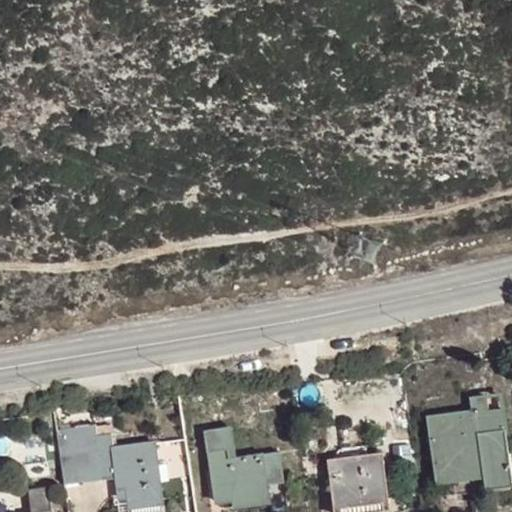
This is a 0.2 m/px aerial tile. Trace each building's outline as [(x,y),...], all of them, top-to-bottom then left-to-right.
[(501,402),(491,403),(493,414),(502,412),(501,402)] [(493,414),(491,403),(474,405),(476,417),(432,425),(443,484),(481,478),(484,491),(499,489),(511,486),(511,469),(502,412),(493,414)] [(205,427),(208,449),(226,447),(227,454),(232,454),(229,424),(205,427)] [(87,427),(57,432),(60,449),(95,444),(109,442),(108,435),(89,438),(87,427)] [(109,442),(95,444),(97,457),(112,454),(109,442)] [(95,444),(60,449),(66,489),(101,483),(97,457),(95,444)] [(226,447),(208,449),(213,496),(223,495),(233,494),(264,492),(264,482),(280,481),(276,451),(232,454),(227,454),(226,447)] [(154,449),(112,454),(116,480),(118,492),(125,491),(129,511),(145,508),(162,505),(154,449)] [(378,451),(333,456),(338,501),(361,499),(384,497),(378,451)] [(97,457),(101,483),(116,480),(112,454),(97,457)] [(445,497),(484,491),(481,478),(443,484),(445,497)] [(49,511),(47,492),(30,494),(32,511),(49,511)] [(265,501),(264,492),(233,494),(234,503),(265,501)]
